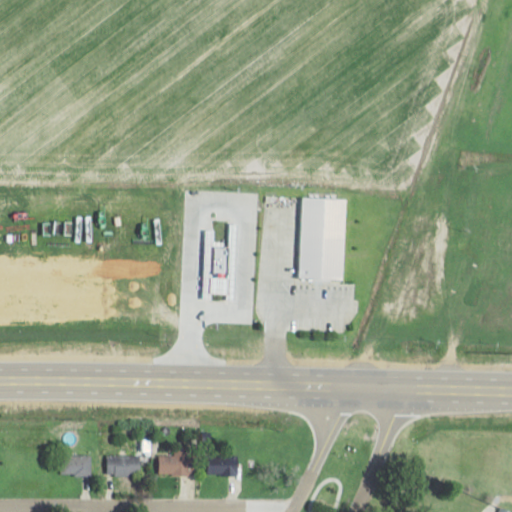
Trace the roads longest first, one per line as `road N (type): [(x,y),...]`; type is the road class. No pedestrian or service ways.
road 1 (primary): [(0,384),(511,393)]
road 2 (residential): [(292,505),(0,505)]
road 3 (residential): [(288,511),(348,390)]
road 4 (residential): [(357,511),(399,392)]
